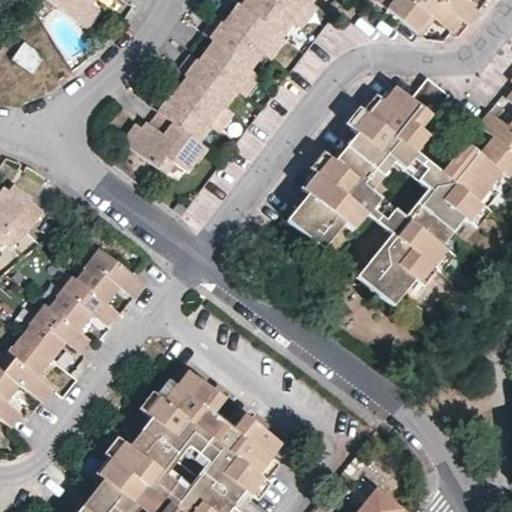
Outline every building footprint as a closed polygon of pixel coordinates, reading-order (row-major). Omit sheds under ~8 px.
[(52,0),(49,6),(77,27),(90,10),(84,5),(87,0),(52,0)] [(95,3),(90,0),(87,0),(84,5),(90,10),(95,3)] [(241,6),(245,9),(252,0),(240,0),(238,4),(241,6)] [(252,0),(245,9),(282,36),(293,21),(265,0),(252,0)] [(308,1),(306,0),(265,0),(293,21),(308,1)] [(442,29),(453,16),(432,0),(395,0),(386,11),(415,33),(427,18),(442,29)] [(464,0),(432,0),(453,16),(466,26),(476,13),(463,2),(464,0)] [(316,7),(308,1),(293,21),(301,27),(316,7)] [(28,10),(16,2),(11,10),(23,17),(28,10)] [(267,55),(282,36),(245,9),(241,6),(233,18),(237,22),(232,29),(267,55)] [(96,14),(90,10),(77,27),(83,31),(96,14)] [(216,41),(255,71),(267,55),(232,29),(217,18),(205,33),(216,41)] [(289,42),(282,36),(267,55),(275,61),(289,42)] [(241,90),(255,71),(216,41),(207,53),(210,56),(205,63),(241,90)] [(43,57),(25,46),(16,61),(33,72),(43,57)] [(189,76),(229,106),(241,90),(205,63),(192,54),(180,69),(189,76)] [(262,76),(255,71),(241,90),(248,96),(262,76)] [(214,125),(229,106),(189,76),(180,89),(184,92),(179,99),(214,125)] [(426,140),(443,118),(435,112),(446,97),(427,82),(410,102),(395,90),(383,104),(356,137),(333,163),(306,196),(284,223),(321,253),(342,226),(350,232),(363,215),(356,209),(369,192),(392,166),(406,149),(413,155),(426,140)] [(511,88),(503,100),(511,107),(511,116),(502,129),(511,136),(511,88)] [(202,141),(214,125),(179,99),(165,89),(152,105),(159,110),(202,141)] [(356,137),(383,104),(376,98),(360,117),(348,131),(356,137)] [(236,111),(229,106),(214,125),(221,130),(236,111)] [(208,146),(202,141),(159,110),(150,122),(148,120),(143,127),(129,145),(158,167),(168,154),(174,158),(187,169),(195,158),(197,160),(208,146)] [(511,173),(511,136),(502,129),(486,115),(475,129),(489,140),(475,156),(499,175),(506,181),(511,173)] [(446,121),(443,118),(426,140),(429,142),(446,121)] [(129,145),(143,127),(138,122),(124,141),(129,145)] [(431,197),(424,192),(402,219),(409,225),(396,242),(394,241),(382,257),(375,252),(373,250),(362,264),(371,271),(361,285),(409,323),(420,310),(402,294),(499,175),(475,156),(463,145),(450,160),(456,165),(444,180),(445,182),(431,197)] [(392,166),(402,174),(415,156),(413,155),(406,149),(392,166)] [(168,154),(158,167),(164,172),(174,158),(168,154)] [(402,174),(420,188),(433,171),(415,156),(402,174)] [(306,196),(333,163),(326,157),(308,179),(299,190),(306,196)] [(433,171),(420,188),(424,192),(431,197),(445,182),(444,180),(433,171)] [(28,203),(31,199),(32,198),(13,183),(8,189),(28,203)] [(0,193),(0,224),(6,229),(4,231),(14,239),(28,228),(43,209),(31,199),(28,203),(8,189),(3,196),(0,193)] [(373,213),(381,202),(369,192),(356,209),(363,215),(366,217),(370,211),(373,213)] [(398,217),(381,202),(373,213),(370,211),(366,217),(385,234),(398,217)] [(402,219),(398,217),(385,234),(388,236),(375,252),(382,257),(394,241),(396,242),(409,225),(402,219)] [(104,244),(81,274),(110,297),(123,281),(137,291),(147,278),(136,269),(104,244)] [(110,297),(81,274),(77,271),(52,303),(83,327),(96,310),(109,320),(121,305),(110,297)] [(92,335),(83,327),(52,303),(48,301),(24,332),(54,355),(68,337),(81,348),(92,335)] [(54,355),(24,332),(0,363),(22,380),(43,396),(54,382),(41,372),(54,355)] [(9,398),(22,380),(0,363),(0,362),(0,410),(1,412),(12,421),(23,408),(9,398)] [(230,395),(192,366),(77,511),(251,511),(238,502),(287,439),(250,410),(238,425),(254,437),(242,452),(207,424),(218,409),(230,395)] [(238,425),(218,409),(207,424),(242,452),(254,437),(238,425)] [(400,511),(401,511),(376,491),(359,511),(400,511)]
